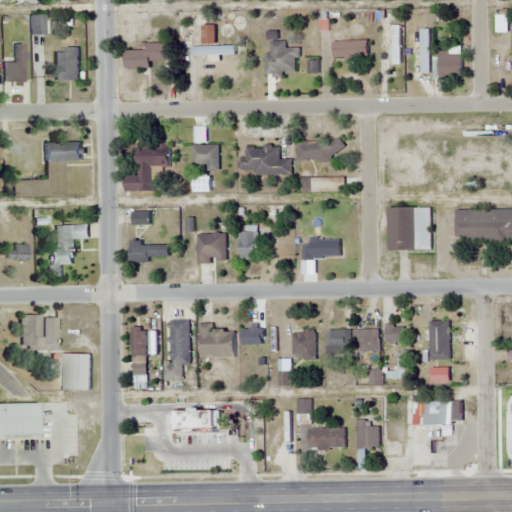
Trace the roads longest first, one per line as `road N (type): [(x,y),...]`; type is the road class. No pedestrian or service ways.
road 1 (primary): [(0,506),(305,506),(511,495)]
road 2 (residential): [(114,511),(104,0)]
road 3 (residential): [(511,102),(104,110)]
road 4 (residential): [(107,296),(511,287)]
road 5 (residential): [(487,496),(485,288)]
road 6 (residential): [(369,288),(367,106)]
